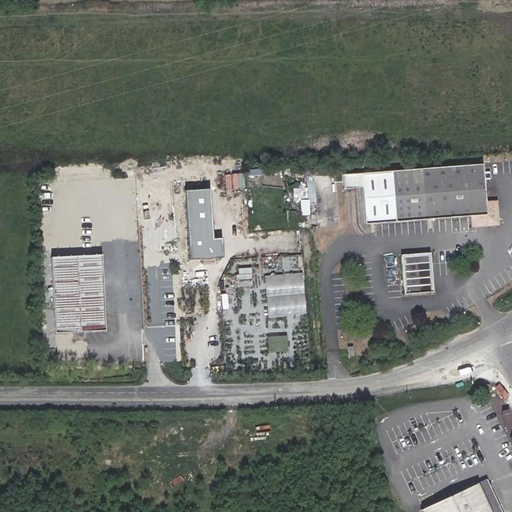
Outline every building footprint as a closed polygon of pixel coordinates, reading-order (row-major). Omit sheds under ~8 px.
[(483,199),(480,160),(341,172),(342,185),(360,184),(363,221),(371,220),(469,212),(470,224),(497,222),(495,198),(483,199)] [(237,186),(247,186),(247,173),(236,173),(237,186)] [(231,256),(231,237),(220,237),(219,187),(195,187),(195,256),(231,256)] [(400,291),(428,290),(426,252),(398,253),(400,291)] [(48,257),(50,288),(45,288),(45,297),(52,297),(55,333),(74,333),(75,337),(77,338),(79,339),(82,337),(84,335),(84,331),(105,329),(98,254),(48,257)] [(241,267),(241,284),(255,285),(256,267),(241,267)] [(308,273),(271,273),(271,314),(308,314),(308,273)] [(273,334),(272,350),(291,351),(292,334),(273,334)] [(500,511),(485,478),(476,482),(490,511),(500,511)] [(419,508),(421,511),(490,511),(476,482),(419,508)]
